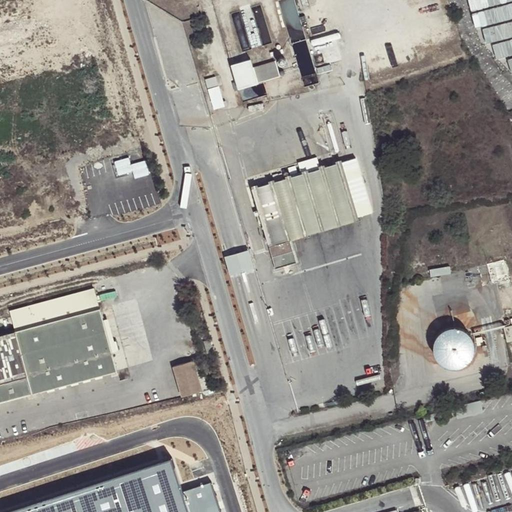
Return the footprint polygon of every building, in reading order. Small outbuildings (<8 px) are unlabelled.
[(283,48),(270,52),(272,56),(284,52),(283,48)] [(258,83),(280,76),(276,61),(253,67),(251,59),(232,65),(239,89),(258,83)] [(216,77),(206,80),(209,89),(219,86),(216,77)] [(215,110),(225,107),(219,86),(209,89),(215,110)] [(118,176),(133,171),(129,158),(114,162),(118,176)] [(355,158),(273,182),(289,237),(371,212),(355,158)] [(135,179),(150,175),(145,161),(132,165),(133,171),(135,179)] [(273,182),(252,189),(268,243),(280,240),(282,248),(271,251),(273,257),(293,251),(289,237),(273,182)] [(249,250),(225,257),(231,276),(255,268),(249,250)] [(96,289),(11,312),(12,316),(16,333),(0,337),(0,404),(118,374),(118,371),(101,309),(100,303),(98,295),(96,289)] [(442,330),(439,333),(435,337),(433,343),(432,348),(434,354),(438,361),(444,366),(451,368),(457,368),(463,366),(468,362),(472,356),(474,344),(472,339),(466,331),(461,328),(455,327),(450,327),(447,328),(442,330)] [(207,356),(215,354),(212,343),(204,345),(207,356)] [(204,392),(194,362),(173,368),(182,398),(204,392)] [(452,415),(451,410),(426,417),(428,421),(452,415)] [(169,463),(15,511),(186,511),(179,492),(169,463)] [(219,511),(210,481),(179,492),(186,511),(219,511)]
